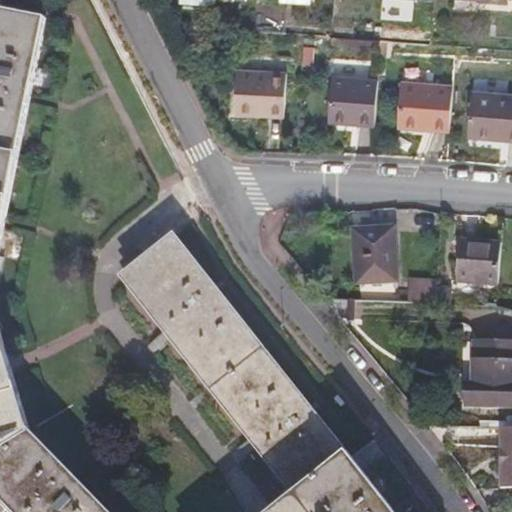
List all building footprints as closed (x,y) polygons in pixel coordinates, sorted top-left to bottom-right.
[(0,499),(12,511),(385,511),(170,240),(120,280),(292,499),(276,511),(95,511),(21,435),(0,364),(0,203),(35,23),(0,16),(0,499)] [(237,118),(287,120),(288,79),(238,76),(237,118)] [(377,129),(380,82),(334,81),(330,125),(377,129)] [(453,131),(456,85),(404,83),(400,128),(453,131)] [(467,139),(511,141),(511,97),(471,94),(467,139)] [(356,285),(396,283),(394,231),(355,233),(356,285)] [(454,283),(497,287),(499,246),(456,243),(454,283)] [(481,388),(473,388),(466,387),(466,406),(511,408),(511,346),(494,346),(475,346),(473,376),(481,376),(481,388)] [(473,376),(473,388),(481,388),(481,376),(473,376)] [(511,431),(499,431),(498,489),(511,489),(511,431)]
